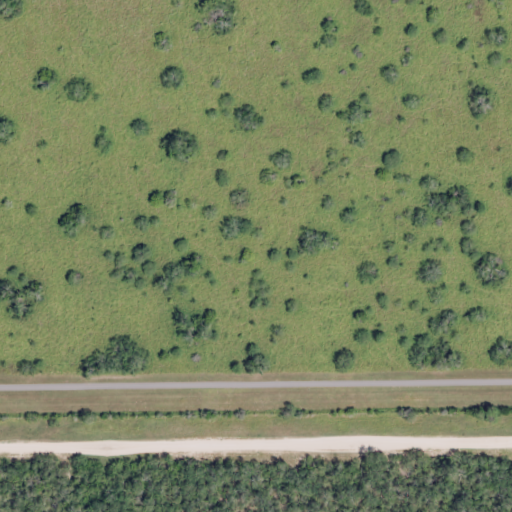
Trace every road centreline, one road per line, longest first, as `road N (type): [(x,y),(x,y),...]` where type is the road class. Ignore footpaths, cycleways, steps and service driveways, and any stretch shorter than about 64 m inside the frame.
road 1 (residential): [(0,446),(511,441)]
road 2 (residential): [(0,391),(511,386)]
